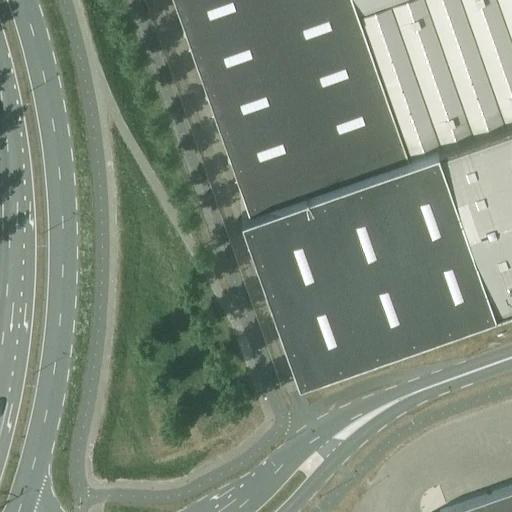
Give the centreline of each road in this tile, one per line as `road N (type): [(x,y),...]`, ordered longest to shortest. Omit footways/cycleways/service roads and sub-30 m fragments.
road 1 (tertiary): [(18,511),(51,391),(62,299),(62,192),(47,78),(23,0)]
road 2 (tertiary): [(0,82),(12,195),(10,318),(0,367)]
road 3 (unclassified): [(417,389),(359,411),(221,511)]
road 4 (unclassified): [(295,511),(417,389)]
road 5 (unknown): [(399,511),(408,481),(426,465),(511,434)]
